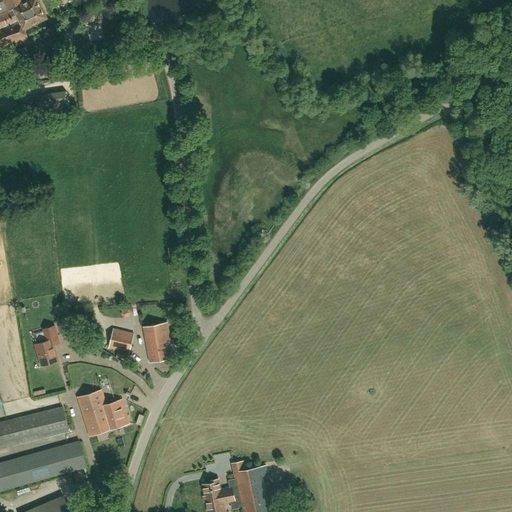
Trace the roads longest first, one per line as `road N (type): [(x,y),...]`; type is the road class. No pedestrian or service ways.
road 1 (unclassified): [(206,335),(193,302),(176,97),(162,51),(115,51),(0,82)]
road 2 (unclassified): [(206,335),(331,172),(511,65)]
road 3 (unclassified): [(121,511),(161,399),(206,335)]
